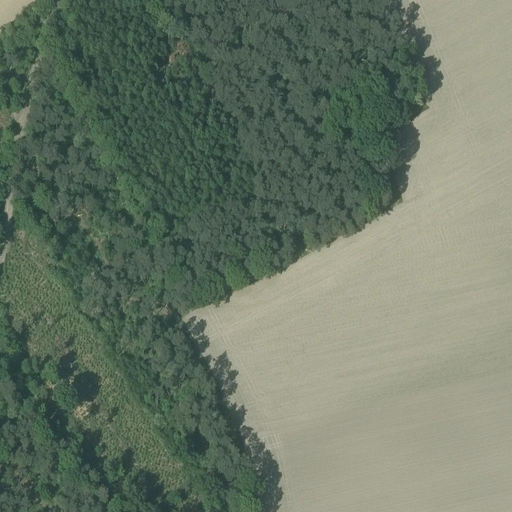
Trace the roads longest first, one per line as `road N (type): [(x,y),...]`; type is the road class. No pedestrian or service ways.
road 1 (track): [(58,0),(15,155),(0,255)]
road 2 (track): [(15,155),(114,284),(181,323)]
